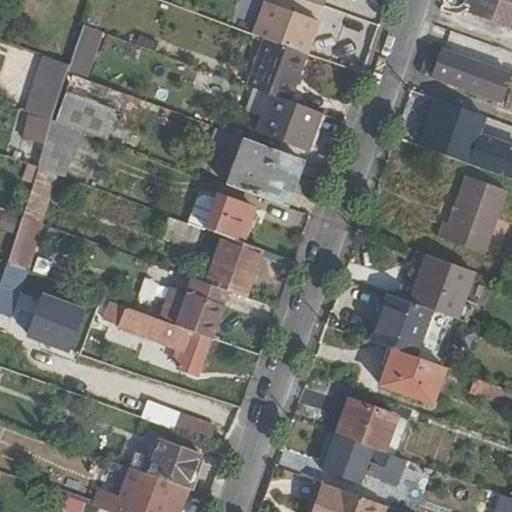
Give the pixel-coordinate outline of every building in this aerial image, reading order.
[(267,37),(308,51),(315,33),(311,31),(316,17),(269,0),(257,34),(267,37)] [(469,10),(477,12),(511,25),(511,0),(468,0),(466,5),(469,10)] [(311,31),(315,33),(320,19),(316,17),(311,31)] [(105,33),(86,26),(74,63),(71,73),(91,80),(105,33)] [(292,98),(308,51),(267,37),(251,84),(274,92),(292,98)] [(511,74),(443,50),(433,76),(500,100),(511,74)] [(74,63),(51,55),(44,77),(68,84),(71,73),(74,63)] [(68,84),(62,102),(56,121),(80,129),(102,137),(117,89),(91,80),(71,73),(68,84)] [(68,84),(44,77),(39,94),(62,102),(68,84)] [(312,145),(325,110),(292,98),(274,92),(262,126),(312,145)] [(486,118),(436,101),(422,147),(511,179),(511,146),(481,134),(486,118)] [(49,144),(56,121),(40,115),(33,138),(49,144)] [(80,129),(56,121),(49,144),(46,154),(69,163),(80,129)] [(281,201),(298,152),(221,126),(215,144),(224,147),(228,136),(245,142),(231,183),(281,201)] [(288,203),(306,155),(298,152),(281,201),(288,203)] [(46,154),(42,168),(61,175),(65,176),(69,163),(46,154)] [(46,222),(61,175),(42,168),(27,216),(45,222),(46,222)] [(510,190),(468,176),(452,222),(446,220),(440,236),(487,252),(510,190)] [(227,235),(247,242),(259,209),(222,195),(209,228),(227,235)] [(25,218),(8,212),(3,229),(19,234),(25,218)] [(200,237),(204,227),(172,215),(168,225),(200,237)] [(26,268),(30,270),(45,222),(27,216),(12,264),(26,268)] [(249,295),(267,249),(247,242),(227,235),(211,281),(215,282),(234,289),(249,295)] [(478,271),(429,253),(422,272),(429,275),(420,303),(435,309),(455,316),(461,318),(478,271)] [(0,302),(5,288),(12,264),(0,259),(0,302)] [(12,264),(5,288),(18,292),(26,268),(12,264)] [(420,272),(410,300),(420,303),(429,275),(422,272),(420,272)] [(198,276),(190,299),(206,305),(215,282),(211,281),(198,276)] [(181,324),(217,336),(234,289),(215,282),(206,305),(190,299),(181,324)] [(393,293),(376,340),(397,348),(418,356),(435,309),(420,303),(410,300),(393,293)] [(24,339),(67,353),(80,313),(37,299),(24,339)] [(204,373),(217,336),(181,324),(118,301),(111,321),(193,350),(187,366),(204,373)] [(435,309),(418,356),(438,363),(455,316),(435,309)] [(418,356),(397,348),(382,383),(434,403),(449,367),(438,363),(418,356)] [(511,406),(511,390),(480,378),(474,393),(511,406)] [(352,402),(340,434),(373,446),(384,450),(396,419),(352,402)] [(180,430),(211,441),(216,425),(187,414),(180,430)] [(327,469),(361,481),(373,446),(340,434),(327,469)] [(154,473),(192,487),(203,455),(166,441),(154,473)] [(149,511),(181,511),(190,489),(161,478),(154,497),(145,494),(140,508),(149,511)] [(308,511),(315,511),(325,485),(319,483),(308,511)] [(376,511),(380,500),(346,488),(345,493),(325,485),(315,511),(376,511)] [(386,485),(380,500),(390,504),(411,511),(421,511),(426,499),(386,485)] [(376,511),(387,511),(390,504),(380,500),(376,511)]
